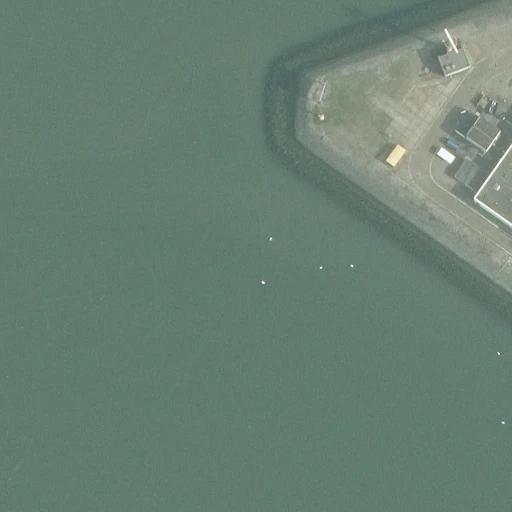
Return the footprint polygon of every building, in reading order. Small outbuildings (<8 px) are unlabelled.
[(454,54),(451,53),(451,52),(451,51),(450,50),(449,50),(449,49),(448,49),(447,50),(446,50),(446,51),(446,52),(446,53),(446,54),(447,54),(446,58),(439,60),(438,59),(437,60),(445,78),(469,69),(462,50),(461,51),(461,52),(454,54)] [(511,104),(493,91),(479,111),(499,125),(511,106),(511,104)] [(511,106),(499,125),(511,133),(511,106)] [(479,122),(465,141),(485,155),(499,136),(479,122)] [(511,147),(473,201),(511,229),(511,147)] [(467,159),(455,176),(473,188),(484,170),(467,159)]
